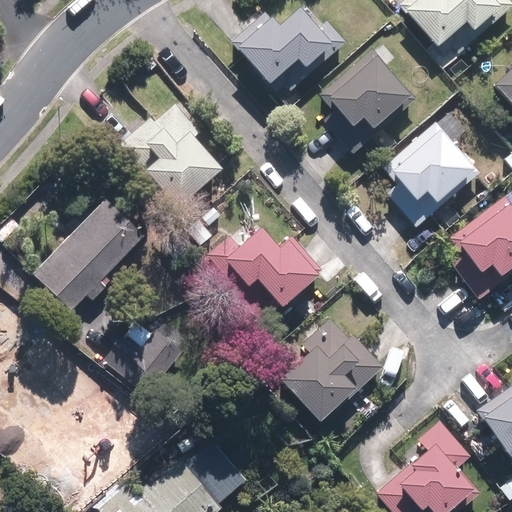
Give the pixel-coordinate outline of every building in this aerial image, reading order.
[(454,44),(460,50),(511,5),(511,0),(403,0),(447,51),(454,44)] [(280,74),(292,88),(348,40),(329,19),(324,23),(304,1),(279,22),(269,11),(238,39),(273,80),(280,74)] [(326,117),(356,150),(417,96),(373,47),(321,93),(336,109),(326,117)] [(511,66),(498,78),(511,93),(511,66)] [(201,128),(177,100),(121,148),(172,208),(225,163),(198,130),(201,128)] [(389,190),(418,223),(478,172),(474,168),(478,164),(438,119),(387,163),(401,179),(389,190)] [(455,260),(481,295),(511,272),(511,199),(508,194),(451,236),(464,254),(455,260)] [(37,270),(75,307),(148,232),(110,195),(37,270)] [(214,250),(271,313),(322,268),(293,235),(285,242),(265,220),(237,245),(229,237),(214,250)] [(179,227),(160,242),(181,267),(199,253),(179,227)] [(0,323),(17,306),(0,289),(0,323)] [(278,365),(324,414),(353,387),(355,389),(385,362),(355,331),(351,335),(333,315),(278,365)] [(147,393),(183,350),(158,329),(145,344),(130,332),(107,359),(147,393)] [(0,348),(0,422),(19,441),(61,398),(19,358),(15,363),(0,348)] [(490,413),(511,444),(511,383),(479,406),(486,416),(490,413)] [(380,489),(399,511),(424,511),(436,502),(442,509),(476,480),(460,462),(471,454),(442,419),(422,436),(431,446),(380,489)] [(211,511),(224,501),(222,498),(248,475),(215,438),(188,462),(184,457),(143,493),(133,482),(104,508),(107,511),(211,511)] [(98,478),(69,450),(45,475),(74,503),(98,478)]
